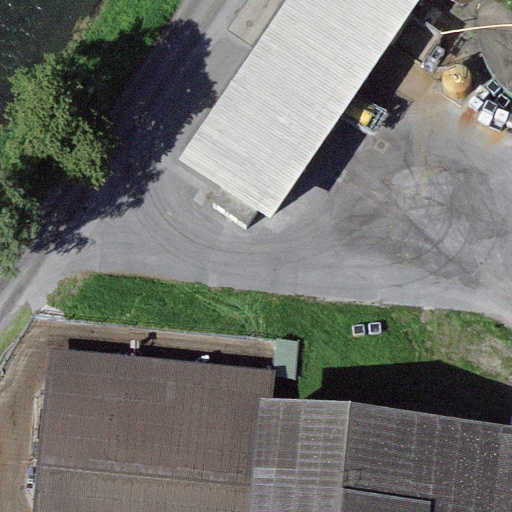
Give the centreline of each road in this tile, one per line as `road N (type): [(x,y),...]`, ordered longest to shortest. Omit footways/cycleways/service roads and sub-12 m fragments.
road 1 (track): [(31,286),(506,293)]
road 2 (track): [(221,0),(0,334)]
